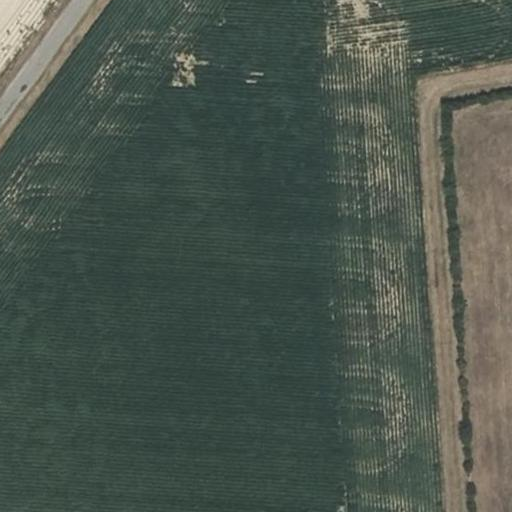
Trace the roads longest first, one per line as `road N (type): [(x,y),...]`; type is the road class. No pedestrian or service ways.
road 1 (track): [(511,75),(454,86),(436,96),(429,112),(459,511)]
road 2 (unclassified): [(78,0),(0,107)]
